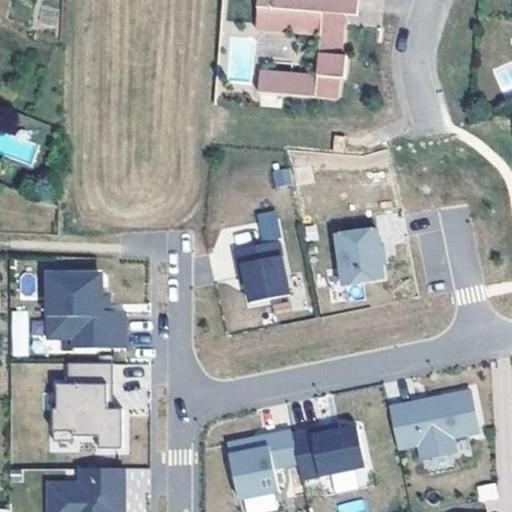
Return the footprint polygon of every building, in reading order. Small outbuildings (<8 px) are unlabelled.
[(357,0),(257,0),(257,7),(294,10),(292,32),(320,35),(317,75),(259,69),(257,91),(336,98),(338,77),(343,77),(345,55),(340,54),(343,15),(356,16),(357,0)] [(294,10),(257,7),(255,29),(292,32),(294,10)] [(344,154),(345,138),(335,138),(334,154),(344,154)] [(274,186),(293,184),(291,169),(273,170),(274,186)] [(377,228),(336,237),(347,286),(365,283),(365,281),(386,276),(383,260),(380,245),(377,228)] [(280,241),(236,250),(239,266),(244,265),(247,283),(251,303),(291,295),(280,241)] [(244,265),(239,266),(242,284),(247,283),(244,265)] [(99,274),(48,274),(48,339),(73,339),(73,349),(125,348),(125,311),(109,311),(103,311),(103,294),(103,278),(99,274)] [(114,364),(69,364),(69,385),(58,385),(58,410),(54,410),(54,432),(73,432),(73,437),(100,437),(100,449),(123,449),(124,409),(114,409),(109,409),(109,385),(114,385),(114,364)] [(425,400),(389,407),(397,448),(418,444),(421,459),(455,452),(452,437),(478,432),(470,391),(440,397),(440,400),(425,403),(425,400)] [(338,423),(292,433),(298,463),(302,481),(366,467),(357,425),(340,429),(338,423)] [(291,431),(227,444),(239,500),(279,492),(274,468),(298,463),(292,433),(291,431)] [(73,432),(54,432),(54,442),(73,442),(73,437),(73,432)] [(124,511),(125,468),(80,469),(80,484),(48,484),(48,511),(124,511)] [(496,482),(476,485),(479,501),(498,497),(496,482)] [(338,511),(364,511),(364,501),(338,502),(338,511)]
